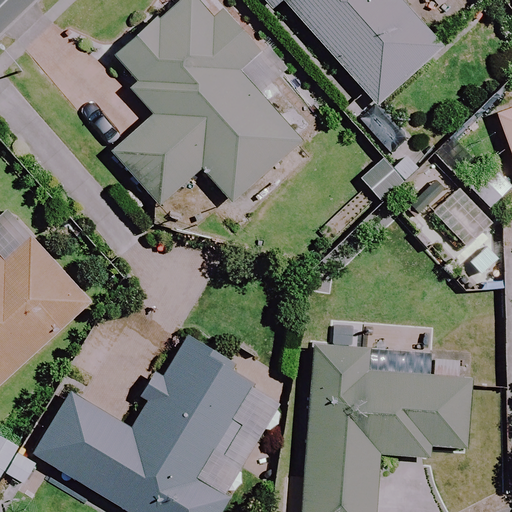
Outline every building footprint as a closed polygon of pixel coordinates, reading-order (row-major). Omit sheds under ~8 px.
[(254,59),(200,0),(183,0),(115,62),(160,112),(113,154),(159,205),(201,168),(232,203),(298,143),(236,75),(254,59)] [(265,0),(272,8),(280,0),(282,0),(376,105),(442,46),(400,0),(265,0)] [(511,106),(496,112),(511,154),(511,106)] [(0,385),(90,304),(32,240),(2,266),(0,263),(0,385)] [(255,381),(186,339),(129,432),(71,397),(35,456),(126,511),(220,511),(227,502),(192,481),(211,451),(222,458),(239,429),(229,423),(255,381)] [(367,376),(368,354),(315,350),(303,511),(374,511),(378,454),(463,461),(469,383),(367,376)]
